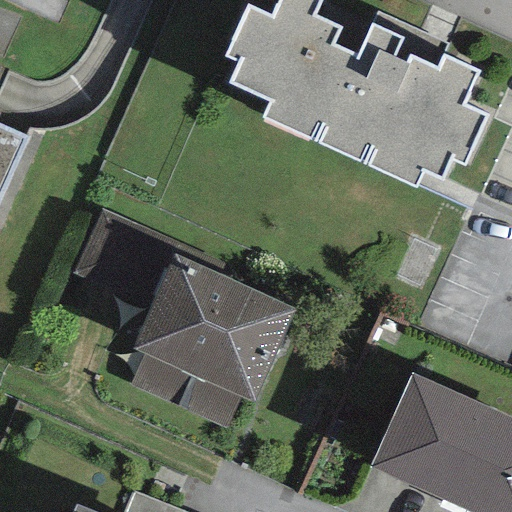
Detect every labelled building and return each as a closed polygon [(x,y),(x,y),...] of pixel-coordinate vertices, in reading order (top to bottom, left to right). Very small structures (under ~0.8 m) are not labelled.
[(321,19),(286,4),(271,37),(247,26),(224,76),(238,82),(228,103),(268,121),(261,137),(415,206),(422,193),(441,201),(451,179),(465,186),(487,137),(463,126),(478,91),(444,76),(438,90),(410,77),(406,86),(393,80),(402,61),(372,47),(361,70),(335,58),(339,49),(313,37),(321,19)] [(0,207),(27,149),(0,136),(0,207)] [(174,241),(133,332),(253,385),(294,295),(174,241)] [(511,511),(511,399),(410,354),(368,450),(509,511),(511,511)] [(71,511),(137,511),(80,490),(71,511)]
